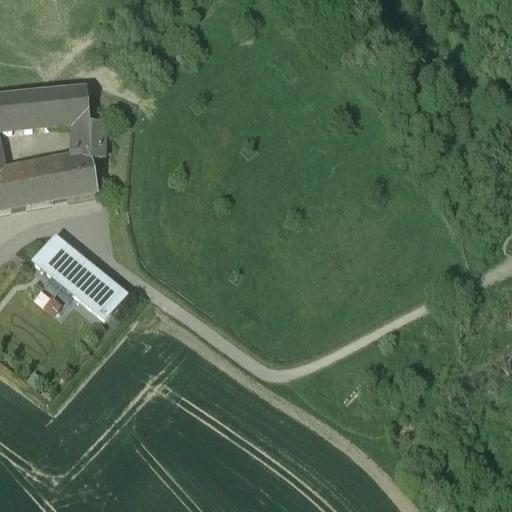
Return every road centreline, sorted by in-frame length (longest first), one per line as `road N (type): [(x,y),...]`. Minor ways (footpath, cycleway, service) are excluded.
road 1 (track): [(511,268),(294,376),(248,367),(153,294)]
road 2 (unclassified): [(153,294),(46,220),(22,220),(0,238)]
